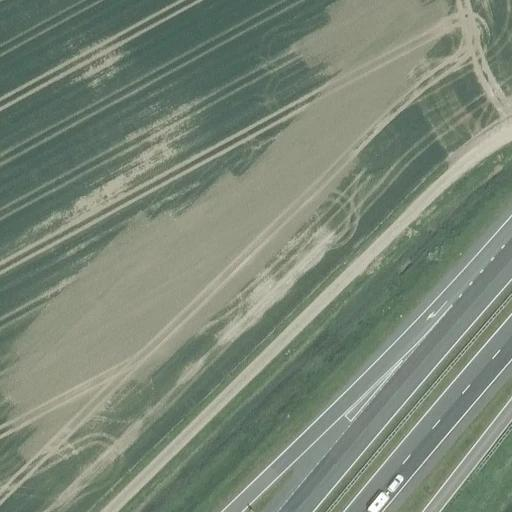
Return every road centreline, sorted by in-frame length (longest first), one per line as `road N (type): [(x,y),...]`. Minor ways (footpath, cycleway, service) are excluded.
road 1 (unclassified): [(106,511),(430,195),(511,133)]
road 2 (motorway): [(462,312),(347,399),(230,511)]
road 3 (motorway): [(462,312),(299,511)]
road 4 (motorway): [(364,511),(511,337)]
road 5 (motorway): [(436,511),(511,415)]
